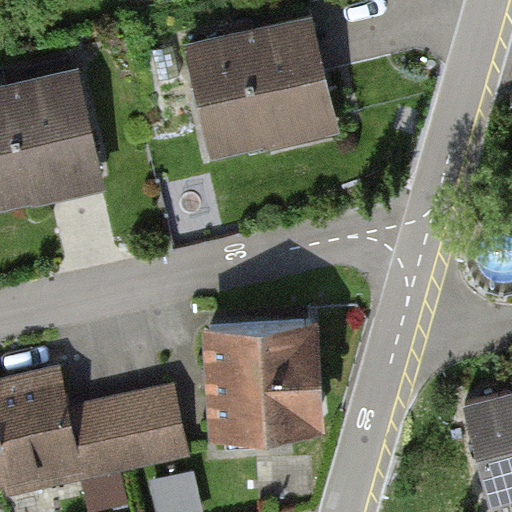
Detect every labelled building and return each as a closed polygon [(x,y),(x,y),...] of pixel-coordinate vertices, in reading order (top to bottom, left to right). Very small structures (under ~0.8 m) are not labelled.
[(328,15),(200,43),(225,153),(353,124),(328,15)] [(91,63),(0,84),(0,212),(120,184),(91,63)] [(337,314),(219,319),(224,430),(341,425),(337,314)] [(5,366),(0,367),(0,484),(20,480),(24,496),(199,454),(184,391),(81,416),(71,375),(11,389),(5,366)] [(511,391),(477,401),(502,500),(511,497),(511,391)]
